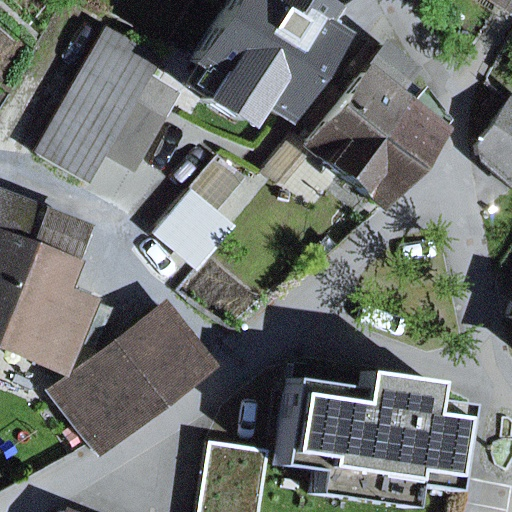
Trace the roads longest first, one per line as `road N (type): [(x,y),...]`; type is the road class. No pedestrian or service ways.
road 1 (residential): [(454,157),(243,360),(97,468),(18,511)]
road 2 (residential): [(454,157),(495,383),(511,396)]
road 3 (residential): [(395,0),(454,98),(454,157)]
